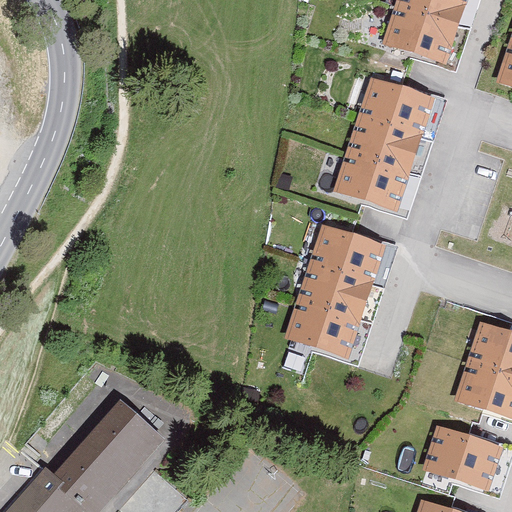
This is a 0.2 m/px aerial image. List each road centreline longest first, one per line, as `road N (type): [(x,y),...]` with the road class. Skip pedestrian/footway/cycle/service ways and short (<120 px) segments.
road 1 (track): [(0,331),(105,195),(124,128),(123,59)]
road 2 (track): [(105,195),(91,322),(20,463)]
road 3 (secondary): [(0,251),(61,116),(64,54),(45,0)]
road 4 (residential): [(411,264),(458,109)]
